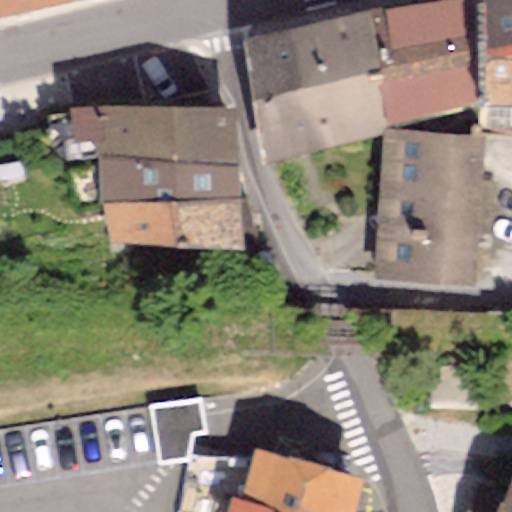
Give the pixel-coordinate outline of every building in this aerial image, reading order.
[(473,0),(382,21),(403,126),(484,111),(487,61),(486,3),(484,0),(473,0)] [(487,61),(484,111),(477,260),(511,264),(511,0),(502,0),(486,3),(487,61)] [(272,153),(393,128),(403,126),(382,21),(317,36),(257,49),(272,153)] [(107,143),(112,160),(232,167),(231,150),(236,148),(230,111),(226,111),(144,111),(140,107),(102,110),(102,114),(81,117),(86,145),(107,143)] [(475,286),(477,260),(484,111),(403,126),(393,128),(395,139),(409,140),(431,142),(420,283),(475,286)] [(431,142),(409,140),(400,282),(420,283),(431,142)] [(236,202),(232,167),(112,160),(123,207),(236,202)] [(238,212),(236,202),(123,207),(132,250),(263,249),(254,212),(238,212)] [(199,439),(199,387),(160,387),(160,439),(199,439)] [(347,511),(358,478),(270,452),(257,499),(245,496),(240,511),(347,511)] [(511,511),(511,502),(492,494),(484,511),(511,511)]
